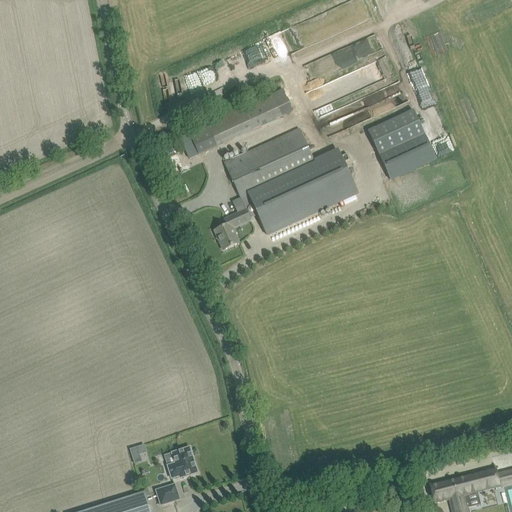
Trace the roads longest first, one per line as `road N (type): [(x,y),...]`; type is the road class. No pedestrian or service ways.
road 1 (unclassified): [(257,511),(226,362),(129,131),(102,0)]
road 2 (track): [(441,0),(284,70),(302,116),(212,158),(225,189),(169,218)]
road 3 (track): [(0,198),(133,139)]
